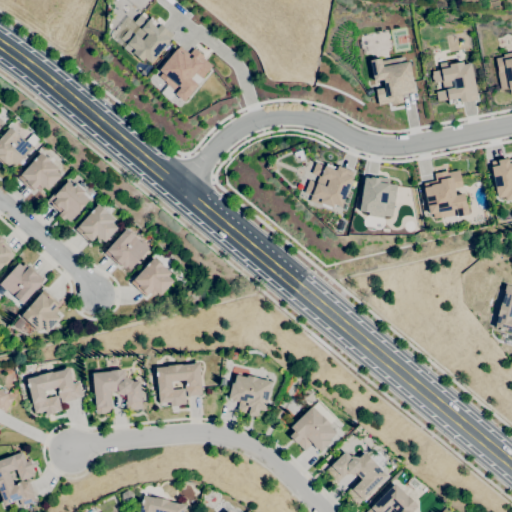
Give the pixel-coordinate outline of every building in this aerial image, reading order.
[(158,24),(171,35),(148,62),(142,57),(140,60),(130,52),(132,49),(124,43),(132,33),(140,40),(145,33),(138,28),(145,20),(155,28),(158,24)] [(156,69),(174,48),(175,48),(178,45),(187,53),(191,47),(202,56),(201,57),(210,65),(199,77),(198,81),(195,83),(196,84),(182,100),(173,93),(174,91),(164,83),(165,82),(157,75),(160,72),(156,69)] [(511,53),(493,56),(498,90),(507,88),(508,93),(511,92),(511,53)] [(368,60),(378,58),(379,60),(401,56),(402,61),(407,61),(413,92),(400,94),(401,102),(389,104),(389,102),(376,105),(368,60)] [(474,98),(470,61),(438,65),(438,70),(430,71),(431,83),(440,82),(441,90),(434,91),(435,102),(474,98)] [(13,168),(10,165),(8,167),(3,163),(2,164),(0,162),(0,136),(9,127),(24,141),(25,140),(32,146),(13,168)] [(32,191),(17,177),(40,152),(57,168),(54,171),(60,176),(46,190),(43,187),(39,191),(35,188),(32,191)] [(495,201),(511,198),(511,159),(506,161),(506,158),(488,161),(495,201)] [(314,161),(333,169),(335,165),(345,169),(351,172),(349,176),(350,177),(338,206),(332,204),(330,207),(329,207),(328,209),(306,200),(308,195),(301,192),(306,178),(314,181),(316,176),(309,173),(314,161)] [(463,193),(453,195),(452,188),(460,187),(458,169),(432,173),(433,181),(421,182),(427,218),(465,213),(463,193)] [(395,184),(387,183),(388,179),(362,175),(357,213),(390,217),(395,184)] [(60,222),(55,218),(57,215),(59,213),(50,205),(51,204),(47,200),(57,189),(58,190),(67,180),(73,186),(75,184),(83,191),(82,193),(88,199),(68,221),(65,218),(63,220),(62,219),(60,222)] [(89,243),(74,229),(97,204),(114,220),(111,223),(117,228),(103,242),(100,239),(96,243),(92,239),(89,243)] [(129,269),(126,266),(124,269),(119,265),(118,266),(103,252),(125,228),(140,242),(141,241),(148,248),(129,269)] [(0,268),(0,236),(4,240),(2,241),(11,249),(9,251),(14,255),(4,266),(3,265),(0,268)] [(145,296),(129,282),(134,277),(152,257),(169,273),(167,276),(172,281),(159,296),(155,292),(152,296),(148,292),(145,296)] [(22,304),(7,290),(6,291),(0,285),(0,281),(18,262),(21,266),(23,264),(36,275),(35,276),(41,282),(22,304)] [(511,332),(494,328),(497,316),(496,316),(500,302),(501,302),(504,291),(503,290),(505,284),(511,286),(510,287),(511,287),(511,332)] [(46,332),(40,328),(38,331),(20,315),(43,290),(58,303),(55,307),(58,310),(55,314),(59,318),(46,332)] [(170,407),(169,402),(158,403),(157,392),(154,368),(167,366),(181,364),(181,365),(193,363),(199,362),(199,368),(198,369),(200,385),(201,395),(186,396),(186,391),(184,391),(183,380),(170,381),(171,390),(184,388),(185,404),(178,404),(179,406),(170,407)] [(46,415),(44,411),(34,413),(25,379),(37,376),(37,375),(51,372),(62,369),(68,367),(70,373),(69,373),(71,383),(78,382),(82,397),(75,398),(75,399),(61,403),(59,398),(58,398),(55,388),(43,391),(45,398),(57,395),(61,410),(54,412),(54,413),(46,415)] [(95,414),(91,373),(109,371),(109,370),(122,369),(122,370),(123,370),(124,377),(131,380),(131,381),(139,381),(142,409),(125,410),(124,400),(126,400),(125,397),(113,391),(110,392),(112,412),(105,412),(105,413),(95,414)] [(256,416),(247,414),(247,413),(236,411),(239,401),(237,400),(237,402),(231,400),(231,399),(227,398),(231,383),(233,383),(235,375),(246,377),(246,375),(257,378),(270,381),(263,411),(258,409),(256,416)] [(312,401),(302,400),(303,389),(313,391),(312,401)] [(0,390),(13,397),(9,406),(8,406),(5,412),(0,409),(0,390)] [(319,451),(316,448),(316,449),(311,445),(312,444),(311,443),(304,450),(296,443),(295,443),(288,436),(293,431),(289,427),(311,406),(321,416),(321,415),(329,424),(328,425),(335,433),(329,439),(331,441),(319,451)] [(20,506),(18,499),(8,503),(9,504),(3,506),(0,500),(1,500),(0,497),(0,459),(12,455),(21,451),(25,462),(29,460),(33,469),(31,469),(34,475),(19,481),(15,469),(8,472),(13,483),(12,484),(12,485),(17,483),(17,482),(22,480),(23,481),(27,479),(33,494),(32,494),(35,500),(20,506)] [(356,505),(349,498),(350,497),(345,492),(350,488),(351,489),(361,479),(357,476),(346,473),(336,483),(324,471),(344,451),(349,456),(350,455),(358,457),(363,452),(364,453),(365,453),(374,462),(373,463),(386,475),(356,505)] [(392,511),(391,510),(389,511),(365,511),(394,483),(406,496),(407,496),(416,505),(415,505),(416,507),(411,511),(392,511)] [(127,503),(121,500),(121,494),(126,490),(132,493),(133,500),(127,503)] [(138,511),(142,495),(154,498),(154,497),(168,501),(179,504),(180,503),(186,504),(184,511),(183,510),(182,511),(138,511)]
